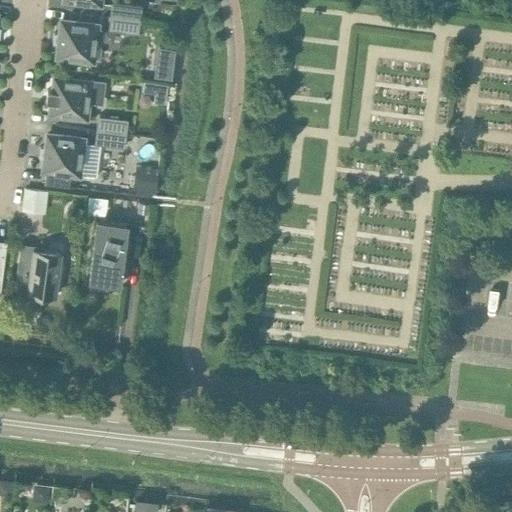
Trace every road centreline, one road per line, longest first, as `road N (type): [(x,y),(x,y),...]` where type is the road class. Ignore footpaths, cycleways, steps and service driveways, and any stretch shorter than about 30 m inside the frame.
road 1 (tertiary): [(111,436),(363,464)]
road 2 (residential): [(0,195),(9,183),(30,1)]
road 3 (tertiary): [(363,464),(511,456)]
